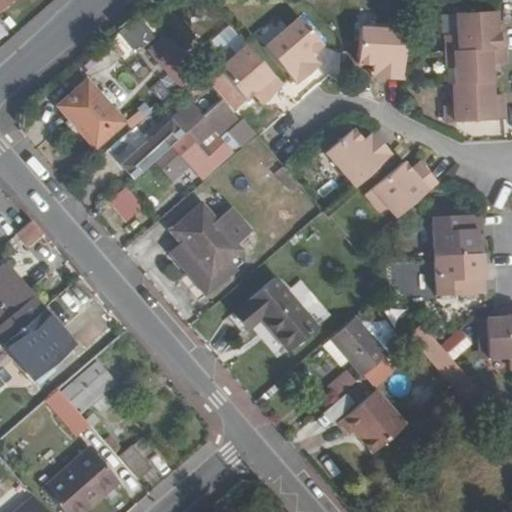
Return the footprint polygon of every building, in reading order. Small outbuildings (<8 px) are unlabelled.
[(0,0),(0,9),(12,0),(0,0)] [(127,61),(162,31),(143,9),(108,40),(127,61)] [(446,51),(506,49),(505,33),(494,34),(494,28),(497,24),(496,12),(455,14),(456,34),(445,35),(446,51)] [(323,45),(299,17),(265,47),(297,84),(315,69),(311,65),(316,61),(311,55),(323,45)] [(504,24),(497,24),(494,28),(494,34),(505,33),(504,24)] [(229,25),(206,45),(220,61),(243,42),(229,25)] [(402,80),(404,53),(406,32),(360,29),(359,65),(374,66),(374,73),(380,73),(380,78),(402,80)] [(180,88),(200,70),(166,31),(147,48),(180,88)] [(274,99),(285,89),(250,49),(239,59),(234,53),(217,67),(249,105),(258,98),(267,91),(274,99)] [(455,67),(456,84),(493,82),(492,64),(507,64),(506,49),(446,51),(447,68),(455,67)] [(86,81),(57,106),(94,147),(123,122),(86,81)] [(493,82),(456,84),(452,85),(453,105),(446,106),(446,123),(506,120),(505,104),(491,104),(490,99),(493,96),(493,82)] [(276,102),(274,99),(267,91),(258,98),(267,108),(276,102)] [(504,95),(493,96),(490,99),(491,104),(505,104),(504,95)] [(217,132),(234,118),(220,101),(203,116),(190,102),(153,137),(164,151),(154,159),(164,171),(182,155),(201,176),(239,144),(237,141),(251,129),(242,119),(219,139),(217,136),(204,148),(199,141),(214,128),(217,132)] [(355,187),(392,155),(377,138),(373,141),(369,136),(364,141),(353,128),(326,153),(355,187)] [(249,140),(255,134),(251,129),(237,141),(239,144),(237,145),(239,147),(248,139),(249,140)] [(118,162),(138,145),(128,133),(109,150),(118,162)] [(172,180),(190,164),(182,155),(164,171),(172,180)] [(396,217),(437,182),(428,171),(418,179),(411,171),(403,161),(365,194),(380,212),(387,207),(396,217)] [(422,161),(411,171),(418,179),(428,171),(429,170),(422,161)] [(288,190),(297,182),(283,166),(274,173),(288,190)] [(125,220),(141,206),(124,186),(108,200),(125,220)] [(0,216),(15,233),(30,219),(13,198),(0,208),(0,216)] [(227,260),(241,249),(235,243),(216,220),(201,203),(169,230),(180,243),(208,276),(227,260)] [(229,209),(216,220),(235,243),(248,231),(229,209)] [(482,231),(481,215),(434,217),(435,257),(483,255),(482,241),(477,241),(477,231),(482,231)] [(26,247),(43,233),(30,219),(15,233),(26,247)] [(227,260),(208,276),(180,243),(169,253),(205,295),(235,269),(227,260)] [(485,295),(484,281),(480,281),(479,271),(484,270),(483,255),(435,257),(438,297),(485,295)] [(0,341),(2,344),(42,308),(4,263),(0,266),(0,341)] [(288,351),(316,327),(274,277),(231,313),(245,331),(260,318),(288,351)] [(49,367),(75,345),(42,308),(2,344),(33,381),(49,367)] [(510,369),(511,368),(511,309),(507,310),(508,320),(503,321),(499,317),(486,319),(488,359),(509,358),(510,369)] [(508,320),(507,310),(498,310),(499,317),(503,321),(508,320)] [(386,354),(401,341),(383,320),(378,321),(370,321),(367,320),(365,320),(359,312),(354,317),(386,354)] [(361,376),(386,354),(354,317),(353,316),(329,338),(346,358),(361,376)] [(86,345),(100,333),(91,324),(78,336),(86,345)] [(420,324),(408,335),(474,410),(485,399),(420,324)] [(442,344),(454,359),(472,344),(460,330),(442,344)] [(339,365),(346,358),(329,338),(322,345),(339,365)] [(95,370),(100,365),(96,360),(90,365),(95,370)] [(104,393),(115,383),(100,365),(95,370),(90,365),(60,391),(80,414),(91,403),(104,393)] [(49,367),(33,381),(36,384),(52,371),(49,367)] [(335,398),(358,378),(348,367),(325,387),(335,398)] [(266,399),(277,389),(274,385),(262,395),(266,399)] [(404,424),(374,390),(338,422),(349,434),(352,431),(371,452),(404,424)] [(99,412),(111,402),(104,393),(91,403),(99,412)] [(258,405),(266,399),(262,395),(255,401),(258,405)] [(75,433),(85,424),(68,405),(58,414),(75,433)] [(138,479),(152,467),(132,445),(118,457),(138,479)] [(62,511),(83,511),(119,482),(88,447),(41,488),(62,511)] [(45,511),(32,496),(12,511),(45,511)]
